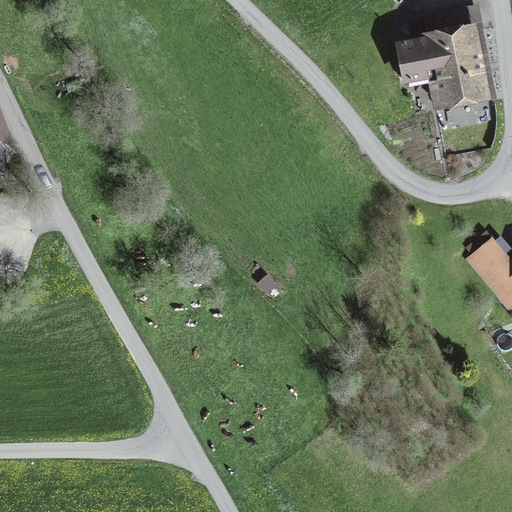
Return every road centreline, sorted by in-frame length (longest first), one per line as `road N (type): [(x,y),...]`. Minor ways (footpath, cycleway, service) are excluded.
road 1 (residential): [(188,445),(0,82)]
road 2 (residential): [(238,0),(409,184),(455,194),(490,184),(509,165)]
